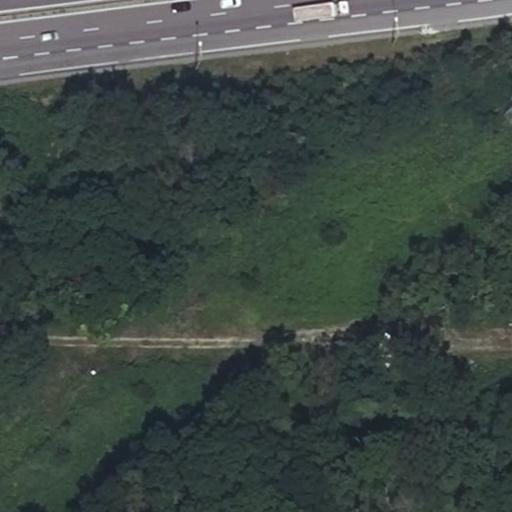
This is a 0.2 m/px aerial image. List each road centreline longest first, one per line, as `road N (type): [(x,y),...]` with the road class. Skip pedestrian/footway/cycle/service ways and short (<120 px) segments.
road 1 (track): [(0,338),(511,337)]
road 2 (trunk): [(0,41),(334,0)]
